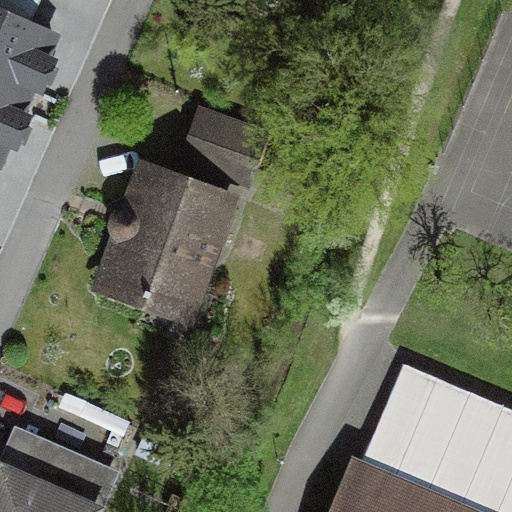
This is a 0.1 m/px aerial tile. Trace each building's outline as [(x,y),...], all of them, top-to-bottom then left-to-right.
[(58,38),(0,12),(0,164),(4,167),(13,146),(20,149),(33,120),(26,116),(38,90),(45,93),(59,62),(49,57),(58,38)] [(295,90),(287,108),(312,119),(320,101),(295,90)] [(294,196),(305,169),(282,160),(271,187),(294,196)] [(141,170),(126,212),(115,214),(109,221),(108,232),(111,238),(115,241),(98,288),(183,319),(226,201),(141,170)] [(492,511),(355,454),(329,511),(492,511)] [(84,511),(0,477),(0,511),(84,511)]
